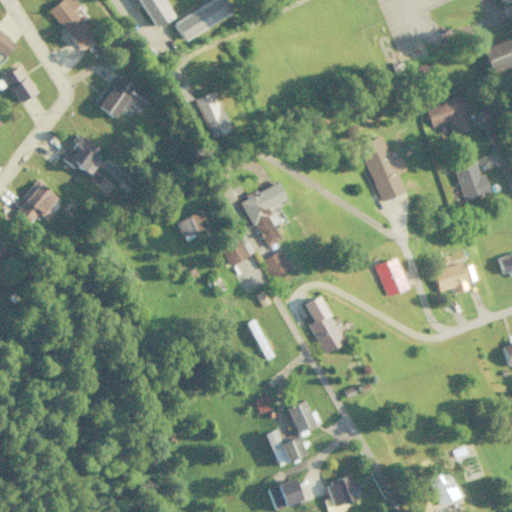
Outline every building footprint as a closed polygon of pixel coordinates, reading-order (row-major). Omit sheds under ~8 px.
[(69,9),(75,4),(71,0),(56,0),(44,10),(75,47),(90,35),(69,9)] [(134,0),(151,27),(168,16),(158,0),(134,0)] [(181,40),(226,11),(219,0),(204,0),(170,22),(181,40)] [(13,41),(0,31),(0,54),(2,56),(13,41)] [(511,63),(511,33),(476,44),(485,72),(511,63)] [(32,93),(18,65),(0,73),(14,102),(32,93)] [(90,104),(112,117),(121,102),(138,112),(149,95),(116,75),(109,86),(104,82),(90,104)] [(188,99),(183,83),(169,87),(174,103),(188,99)] [(227,129),(209,90),(191,99),(209,137),(227,129)] [(421,106),(428,126),(444,121),(448,135),(469,128),(458,94),(421,106)] [(401,192),(393,173),(400,170),(394,155),(386,159),(375,134),(352,143),(377,202),(401,192)] [(86,175),(101,153),(73,135),(59,157),(86,175)] [(459,199),(484,192),(480,173),(473,174),(469,159),(450,163),(459,199)] [(47,212),(42,207),(52,195),(33,180),(8,212),(24,224),(32,213),(41,220),(47,212)] [(261,247),(278,239),(270,224),(274,221),(267,206),(281,200),(272,181),(237,198),(261,247)] [(205,227),(197,209),(172,221),(180,238),(205,227)] [(246,254),(235,235),(215,246),(226,265),(246,254)] [(269,278),(288,266),(277,248),(258,260),(269,278)] [(511,269),(511,251),(494,257),(499,272),(507,270),(507,271),(511,269)] [(371,263),(381,295),(401,289),(391,257),(371,263)] [(468,264),(456,267),(455,262),(429,269),(436,293),(463,285),(462,281),(472,279),(468,264)] [(300,302),(310,322),(305,324),(321,353),(340,342),(315,294),(300,302)] [(504,364),(511,361),(511,341),(499,345),(504,364)] [(255,411),(265,409),(264,404),(262,405),(261,397),(253,398),(255,411)] [(305,433),(303,428),(316,423),(312,409),(306,411),(302,399),(284,406),(294,436),(305,433)] [(273,465),(302,455),(296,435),(277,442),(273,428),(261,432),(273,465)] [(455,496),(445,471),(425,479),(435,504),(455,496)] [(358,497),(354,480),(347,481),(346,476),(323,482),(328,505),(358,497)] [(264,487),(271,508),(299,499),(292,478),(264,487)]
